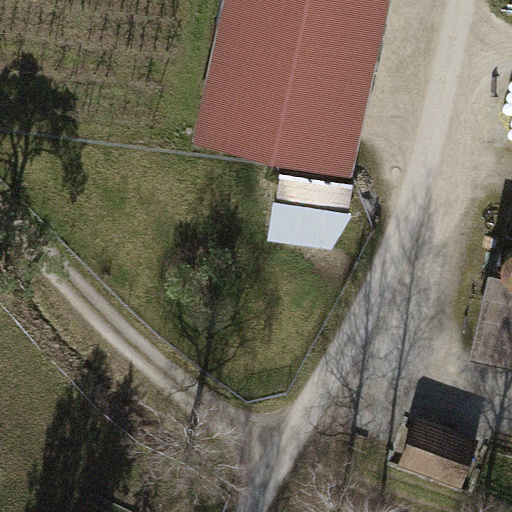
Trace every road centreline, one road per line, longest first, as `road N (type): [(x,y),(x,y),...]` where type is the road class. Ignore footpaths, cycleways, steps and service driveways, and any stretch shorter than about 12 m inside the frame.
road 1 (track): [(249,511),(400,257),(460,0)]
road 2 (track): [(267,480),(0,211)]
